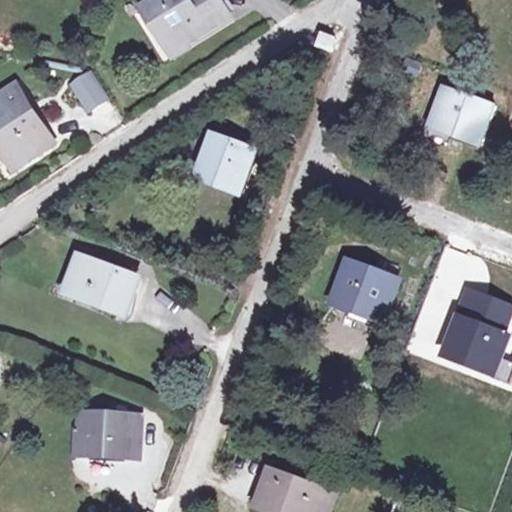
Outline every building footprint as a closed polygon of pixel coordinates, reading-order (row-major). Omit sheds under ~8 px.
[(238,15),(229,0),(214,0),(203,7),(198,0),(164,0),(150,8),(172,45),(188,36),(193,44),(238,15)] [(195,49),(193,44),(188,36),(172,45),(180,57),(195,49)] [(334,40),(322,36),(318,49),(330,53),(334,40)] [(99,74),(81,84),(95,110),(113,101),(99,74)] [(0,135),(6,132),(29,168),(64,145),(26,87),(0,103),(0,135)] [(448,92),(434,128),(479,145),(494,109),(448,92)] [(0,135),(23,172),(29,168),(6,132),(0,135)] [(243,193),(255,156),(218,144),(206,182),(243,193)] [(126,315),(138,281),(86,263),(73,296),(126,315)] [(380,317),(393,281),(359,269),(346,304),(380,317)] [(400,283),(393,281),(380,317),(346,304),(344,309),(384,323),(400,283)] [(501,357),(506,342),(507,340),(464,323),(452,357),(495,372),(501,357)] [(511,349),(511,344),(506,342),(501,357),(509,360),(511,349)] [(139,429),(79,425),(76,462),(136,466),(139,429)] [(277,511),(329,511),(335,497),(274,474),(261,506),(277,511)]
